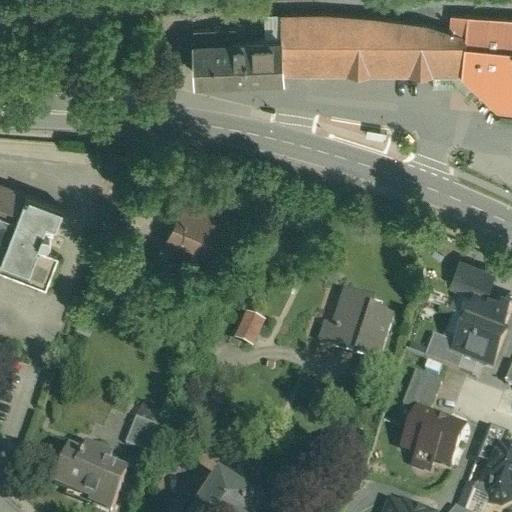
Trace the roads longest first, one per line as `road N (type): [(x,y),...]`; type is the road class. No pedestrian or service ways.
road 1 (unclassified): [(438,131),(295,104),(251,103),(206,122)]
road 2 (secondary): [(419,184),(206,122)]
road 3 (secondary): [(206,122),(0,104)]
